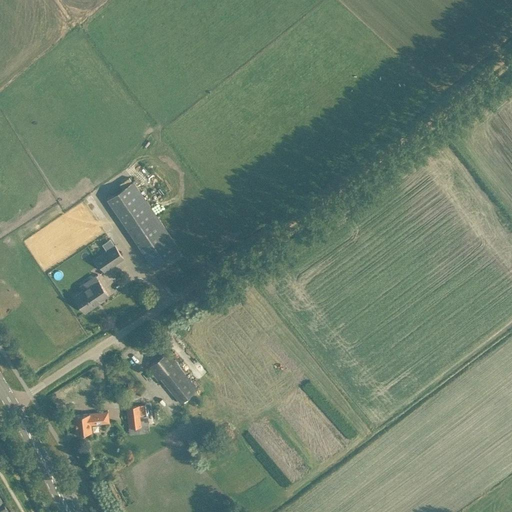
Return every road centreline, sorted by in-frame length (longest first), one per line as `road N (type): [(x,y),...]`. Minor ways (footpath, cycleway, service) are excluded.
road 1 (track): [(167,300),(313,202),(511,47)]
road 2 (unclassified): [(11,405),(167,300)]
road 3 (tertiary): [(68,511),(11,405)]
